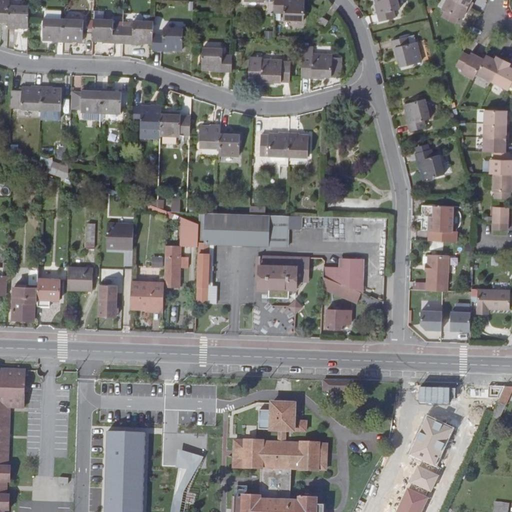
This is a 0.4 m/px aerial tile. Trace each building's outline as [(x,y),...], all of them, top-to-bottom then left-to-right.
[(278,0),(278,11),(287,12),(287,17),(306,18),(307,0),(278,0)] [(401,8),(398,0),(378,0),(379,2),(377,3),(381,20),(398,17),(396,9),(401,8)] [(464,19),(474,0),(449,0),(445,9),(448,11),(444,17),(458,24),(461,18),(464,19)] [(11,8),(11,3),(0,2),(0,25),(10,26),(11,8)] [(21,29),(30,29),(31,9),(11,8),(10,26),(10,31),(20,32),(21,29)] [(325,28),(329,20),(320,16),(316,24),(325,28)] [(54,38),(54,41),(64,41),(66,19),(45,18),(44,38),(54,38)] [(105,39),(105,42),(124,43),(125,25),(117,24),(117,20),(97,18),(96,39),(105,39)] [(84,40),(85,20),(66,19),(64,41),(74,41),(74,40),(84,40)] [(135,21),(135,25),(125,25),(124,43),(144,44),(144,41),(154,42),(154,33),(155,22),(135,21)] [(164,28),(164,34),(154,33),(154,42),(153,50),(173,51),(173,48),(183,48),(184,29),(164,28)] [(411,43),(410,35),(393,39),(397,58),(401,58),(403,66),(422,61),(418,41),(411,43)] [(215,72),(235,73),(236,55),(226,55),(226,50),(206,49),(206,69),(215,69),(215,72)] [(476,79),(486,59),(473,53),(472,56),(465,53),(458,66),(465,69),(463,72),(476,79)] [(494,83),(507,58),(500,54),(499,58),(489,53),(486,59),(479,75),(494,83)] [(316,57),(316,63),(306,62),(305,79),(325,80),(325,76),(335,77),(336,58),(316,57)] [(511,87),(511,64),(511,63),(511,60),(507,58),(494,83),(511,91),(511,87)] [(266,60),(253,60),(252,76),(258,76),(258,85),(265,85),(266,63),(266,60)] [(293,64),(266,63),(265,85),(275,86),(275,83),(292,84),(293,64)] [(23,109),(43,110),(44,87),(34,87),(33,90),(23,90),(23,109)] [(54,88),(44,87),(43,110),(63,111),(64,91),(54,91),(54,88)] [(84,111),(104,112),(105,90),(94,90),(95,92),(85,92),(85,93),(84,110),(84,111)] [(115,90),(105,90),(104,112),(124,113),(125,94),(115,93),(115,90)] [(85,93),(74,92),(73,109),(84,110),(85,93)] [(431,118),(426,98),(408,103),(410,112),(406,113),(411,130),(427,126),(426,119),(431,118)] [(142,140),(164,141),(164,135),(164,131),(164,113),(165,108),(154,108),(154,110),(144,110),(143,123),(142,140)] [(136,123),(143,123),(144,110),(137,109),(136,123)] [(500,111),(487,111),(487,124),(509,125),(510,111),(500,111)] [(174,116),(174,113),(164,113),(164,131),(164,135),(183,136),(183,135),(184,116),(174,116)] [(194,136),(195,117),(184,116),(183,135),(194,136)] [(509,125),(487,124),(486,138),(508,139),(509,125)] [(203,147),(224,148),(224,133),(225,126),(215,125),(215,128),(204,128),(203,147)] [(234,136),(234,133),(224,133),(224,148),(224,155),(243,156),(244,137),(234,136)] [(272,138),(272,139),(264,139),(263,157),(292,159),(293,136),(282,136),(282,138),(272,138)] [(302,139),(303,136),(293,136),(292,159),(311,160),(312,140),(302,139)] [(508,139),(486,138),(485,152),(507,153),(508,139)] [(434,156),(432,147),(415,152),(420,172),(423,170),(426,180),(445,175),(440,155),(434,156)] [(511,160),(511,153),(496,152),(496,160),(492,160),(492,174),(511,174),(511,160)] [(68,180),(71,166),(48,161),(45,175),(68,180)] [(511,192),(511,174),(495,174),(495,192),(497,192),(496,199),(511,200),(511,192)] [(144,201),(160,208),(160,200),(147,195),(144,201)] [(175,212),(184,212),(184,199),(176,199),(175,212)] [(433,217),(432,241),(458,241),(459,231),(454,231),(455,206),(424,205),(424,211),(426,214),(428,216),(433,217)] [(510,215),(510,207),(495,207),(495,215),(495,222),(495,223),(495,229),(509,230),(510,222),(510,215)] [(201,225),(170,212),(168,244),(183,245),(200,245),(200,244),(201,225)] [(221,213),(204,213),(202,244),(212,244),(217,244),(290,248),(291,216),(288,216),(266,215),(258,215),(252,215),(221,213)] [(302,218),(302,227),(323,227),(323,241),(350,241),(349,230),(352,230),(352,218),(302,218)] [(96,248),(97,223),(90,222),(89,248),(96,248)] [(109,248),(135,249),(136,224),(110,223),(109,248)] [(360,230),(359,241),(370,242),(370,231),(360,230)] [(166,284),(181,285),(183,245),(168,244),(166,283),(166,284)] [(200,244),(200,245),(197,304),(209,304),(212,244),(202,244),(200,244)] [(215,286),(217,244),(212,244),(209,304),(219,304),(220,286),(215,286)] [(429,291),(450,291),(451,255),(430,255),(430,264),(430,271),(429,291)] [(163,266),(162,256),(152,257),(153,267),(163,266)] [(311,275),(311,258),(261,256),(260,288),(298,290),(298,275),(311,275)] [(363,259),(343,258),(342,283),(353,288),(362,293),(363,259)] [(39,267),(31,267),(31,284),(39,285),(39,267)] [(94,289),(95,268),(71,267),(70,288),(94,289)] [(342,267),(326,267),(326,276),(342,283),(342,267)] [(5,275),(0,274),(0,293),(7,294),(8,275),(5,275)] [(342,283),(326,276),(325,289),(348,299),(353,288),(342,283)] [(62,298),(62,278),(40,277),(40,287),(40,297),(62,298)] [(165,309),(166,284),(166,283),(133,281),(132,308),(165,309)] [(118,298),(118,284),(101,283),(100,297),(102,298),(118,298)] [(36,319),(37,300),(39,300),(40,297),(40,287),(16,286),(15,318),(36,319)] [(358,303),(362,293),(353,288),(348,299),(358,303)] [(511,308),(511,290),(479,289),(478,313),(490,314),(490,307),(511,308)] [(117,316),(118,298),(102,298),(101,315),(117,316)] [(354,311),(328,309),(327,328),(344,329),(345,319),(354,319),(354,311)] [(444,311),(423,310),(422,324),(427,329),(443,329),(444,311)] [(472,311),(452,311),(451,329),(471,330),(472,311)] [(23,410),(24,372),(0,371),(0,511),(8,511),(9,497),(2,497),(3,484),(7,484),(10,484),(11,469),(8,469),(12,410),(23,410)] [(345,392),(346,381),(323,381),(324,391),(345,392)] [(492,418),(499,421),(511,391),(511,387),(505,388),(492,418)] [(295,420),(296,404),(272,402),(271,410),(259,410),(257,429),(260,429),(260,435),(269,435),(270,430),(279,430),(279,444),(262,443),(262,441),(233,440),(232,468),(260,470),(259,498),(242,497),(241,499),(232,499),(231,511),(322,511),(323,506),(315,506),(315,499),(296,498),(296,502),(288,501),(291,469),(299,469),(299,471),(317,473),(317,470),(324,471),(326,446),(318,446),(318,444),(300,443),(300,445),(284,444),(285,429),(304,431),(305,421),(295,420)] [(423,511),(428,501),(426,499),(429,493),(432,494),(439,478),(436,477),(439,471),(436,469),(453,432),(428,420),(411,457),(425,464),(422,470),(419,469),(412,485),(414,486),(411,493),(408,491),(398,511),(423,511)] [(143,511),(146,435),(108,434),(105,511),(143,511)]
